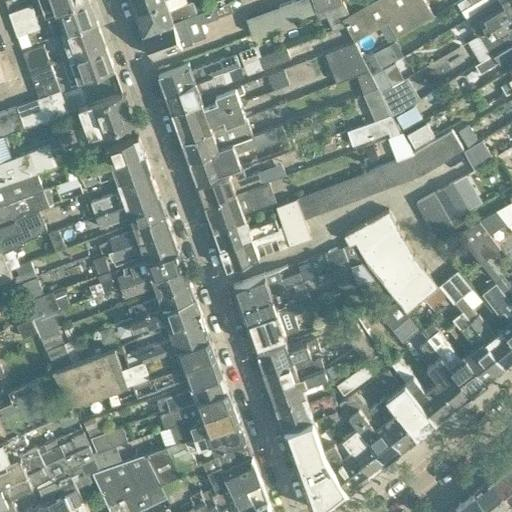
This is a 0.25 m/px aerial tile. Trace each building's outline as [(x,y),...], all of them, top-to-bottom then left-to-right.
[(41,0),(46,12),(81,0),(41,0)] [(97,20),(90,0),(81,0),(46,12),(54,35),(62,32),(97,20)] [(164,0),(158,0),(136,8),(144,30),(173,20),(196,12),(201,10),(197,0),(195,0),(192,1),(191,0),(190,0),(186,1),(168,8),(164,0)] [(173,20),(144,30),(153,56),(182,46),(206,37),(201,23),(218,17),(217,16),(233,11),(228,0),(214,5),(201,10),(196,12),(173,20)] [(295,0),(263,12),(269,28),(316,11),(324,8),(343,1),(343,0),(295,0)] [(397,36),(433,15),(424,0),(372,0),(368,3),(342,18),(346,25),(354,41),(387,20),(397,36)] [(457,0),(456,1),(466,18),(495,0),(457,0)] [(511,0),(503,0),(506,4),(469,26),(476,37),(479,35),(511,15),(511,0)] [(343,1),(324,8),(327,15),(333,30),(346,25),(342,18),(349,14),(343,1)] [(9,12),(13,23),(35,16),(31,4),(9,12)] [(324,8),(316,11),(318,19),(327,15),(324,8)] [(511,43),(511,15),(479,35),(491,56),(511,43)] [(18,35),(39,27),(35,16),(13,23),(18,35)] [(67,47),(60,49),(63,59),(106,44),(97,20),(62,32),(67,47)] [(355,42),(325,53),(336,82),(357,74),(369,70),(363,57),(355,42)] [(23,51),(30,70),(51,63),(44,43),(23,51)] [(387,43),(373,52),(382,68),(384,67),(394,61),(397,59),(387,43)] [(479,63),(476,65),(481,73),(511,54),(511,43),(491,56),(479,63)] [(106,44),(63,59),(72,82),(114,67),(106,44)] [(287,47),(260,57),(265,68),(291,58),(287,47)] [(373,50),(363,57),(369,70),(372,74),(382,68),(373,52),(373,50)] [(189,62),(159,72),(166,92),(228,69),(240,64),(238,56),(226,61),(225,57),(192,69),(189,62)] [(51,63),(30,70),(36,86),(57,79),(51,63)] [(511,66),(509,68),(511,73),(511,78),(502,84),(508,94),(511,91),(511,66)] [(382,68),(372,74),(379,87),(381,93),(392,86),(394,85),(384,67),(382,68)] [(228,69),(166,92),(172,110),(202,99),(200,92),(232,80),(228,69)] [(284,69),(268,75),(273,90),(290,84),(284,69)] [(369,70),(357,74),(364,93),(379,87),(372,74),(369,70)] [(202,99),(172,110),(177,125),(242,102),(239,94),(245,92),(242,85),(236,87),(216,94),(219,101),(205,105),(202,99)] [(392,86),(381,93),(393,114),(403,108),(392,86)] [(379,87),(364,93),(374,121),(393,114),(381,93),(379,87)] [(132,122),(133,121),(123,92),(79,107),(90,137),(128,123),(132,122)] [(39,97),(17,105),(25,126),(44,119),(47,118),(39,97)] [(226,124),(247,117),(242,102),(177,125),(183,139),(213,129),(211,123),(224,118),(226,124)] [(17,105),(6,109),(14,130),(25,126),(17,105)] [(6,109),(0,110),(0,126),(3,134),(14,130),(6,109)] [(391,135),(402,131),(393,114),(347,130),(352,143),(389,130),(391,135)] [(218,147),(253,135),(247,117),(226,124),(213,129),(183,139),(190,159),(219,149),(218,147)] [(428,122),(408,133),(416,147),(435,136),(428,122)] [(469,122),(457,129),(468,147),(480,140),(469,122)] [(219,149),(190,159),(197,180),(240,165),(235,152),(245,149),(254,146),(255,148),(264,145),(286,137),(282,125),(264,131),(253,135),(218,147),(219,149)] [(463,148),(455,133),(454,131),(453,130),(442,136),(454,154),(463,148)] [(414,153),(403,132),(402,131),(391,135),(389,135),(398,159),(406,156),(410,155),(414,153)] [(90,159),(77,164),(79,169),(81,175),(145,152),(138,135),(137,135),(105,147),(108,154),(90,160),(90,159)] [(442,136),(432,142),(444,160),(454,154),(442,136)] [(483,138),(480,140),(468,147),(473,167),(493,155),(483,138)] [(434,166),(444,160),(432,142),(423,148),(434,166)] [(0,161),(0,184),(36,171),(56,164),(49,144),(0,161)] [(373,145),(365,148),(369,161),(378,158),(373,145)] [(425,172),(434,166),(423,148),(414,153),(425,172)] [(145,152),(81,175),(84,184),(116,173),(119,180),(150,169),(145,152)] [(406,156),(414,176),(425,172),(414,153),(410,155),(406,156)] [(403,180),(414,176),(406,156),(398,159),(395,161),(403,180)] [(392,185),(403,180),(395,161),(384,165),(392,185)] [(373,169),(381,189),(392,185),(384,165),(373,169)] [(198,184),(205,203),(254,185),(264,182),(260,170),(246,175),(244,167),(198,184)] [(91,201),(96,216),(159,193),(152,174),(150,169),(119,180),(118,180),(120,185),(121,190),(91,201)] [(370,193),(381,189),(373,169),(363,173),(370,193)] [(36,171),(0,184),(0,203),(42,189),(36,171)] [(359,197),(370,193),(363,173),(352,177),(359,197)] [(359,197),(352,177),(340,181),(348,201),(359,197)] [(338,205),(348,201),(340,181),(330,185),(338,205)] [(254,185),(205,203),(212,223),(214,227),(245,216),(253,213),(262,209),(261,205),(254,185)] [(338,205),(330,185),(319,189),(327,209),(338,205)] [(442,204),(443,206),(463,195),(458,186),(438,198),(442,204)] [(42,189),(0,203),(0,222),(27,211),(37,207),(47,204),(42,189)] [(316,213),(327,209),(319,189),(308,193),(316,213)] [(417,202),(423,214),(442,204),(438,198),(435,191),(417,202)] [(130,215),(133,223),(166,212),(159,193),(96,216),(100,226),(130,215)] [(305,218),(316,213),(308,193),(297,197),(305,218)] [(463,195),(443,206),(448,216),(450,219),(461,214),(458,208),(468,202),(463,195)] [(275,205),(283,224),(286,234),(290,245),(312,237),(305,218),(297,197),(275,205)] [(511,200),(496,209),(507,223),(509,225),(511,223),(511,200)] [(423,214),(430,226),(448,216),(443,206),(442,204),(423,214)] [(0,222),(0,247),(2,253),(25,243),(24,241),(39,234),(38,232),(47,229),(37,207),(27,211),(0,222)] [(345,233),(350,242),(358,239),(361,245),(398,224),(389,208),(345,233)] [(507,223),(496,209),(479,219),(491,235),(507,223)] [(102,252),(109,249),(171,227),(166,212),(133,223),(135,229),(106,240),(99,242),(102,252)] [(461,214),(450,219),(455,228),(469,220),(465,212),(461,214)] [(245,216),(214,227),(221,247),(280,225),(276,216),(249,227),(245,216)] [(455,228),(450,219),(448,216),(430,226),(437,238),(455,228)] [(501,248),(491,235),(479,219),(457,231),(470,247),(496,280),(511,300),(511,290),(511,291),(511,290),(511,283),(490,257),(501,248)] [(280,225),(221,247),(228,268),(229,268),(230,267),(260,256),(256,246),(286,234),(283,224),(280,225)] [(361,245),(367,257),(369,261),(407,240),(398,224),(361,245)] [(171,227),(109,249),(112,255),(113,259),(142,249),(144,255),(146,259),(178,247),(177,243),(171,227)] [(59,229),(49,233),(56,251),(66,248),(59,229)] [(333,269),(363,259),(367,257),(361,245),(358,239),(350,242),(327,251),(333,269)] [(369,261),(380,275),(415,255),(407,240),(369,261)] [(0,281),(13,276),(2,253),(0,247),(0,281)] [(125,272),(118,275),(121,285),(184,263),(178,247),(146,259),(146,260),(123,268),(125,272)] [(92,259),(98,273),(109,269),(104,255),(92,259)] [(427,270),(415,255),(380,275),(396,295),(427,270)] [(363,259),(333,269),(339,286),(359,279),(374,274),(363,259)] [(20,264),(16,266),(19,273),(22,281),(37,276),(31,260),(20,264)] [(184,263),(121,285),(125,296),(155,285),(156,290),(189,278),(184,263)] [(235,283),(234,283),(240,301),(272,291),(283,287),(303,280),(300,271),(281,277),(278,268),(236,283),(235,283)] [(100,281),(89,285),(93,295),(104,291),(116,287),(109,269),(98,273),(100,281)] [(458,269),(440,283),(448,294),(455,302),(456,300),(464,295),(472,288),(458,269)] [(396,295),(399,298),(408,309),(424,296),(440,283),(439,283),(438,283),(427,270),(396,295)] [(374,274),(359,279),(365,295),(385,288),(374,274)] [(22,294),(24,299),(43,293),(37,276),(22,281),(17,283),(22,294)] [(158,296),(129,306),(133,317),(195,295),(189,278),(156,290),(158,296)] [(504,325),(511,335),(511,300),(496,280),(484,290),(501,313),(504,311),(511,319),(504,325)] [(272,291),(240,301),(247,319),(279,308),(302,300),(296,282),(283,287),(272,291)] [(448,294),(440,283),(424,296),(432,306),(448,294)] [(52,289),(43,293),(24,299),(32,317),(52,310),(69,304),(63,289),(53,292),(52,289)] [(9,300),(19,323),(32,317),(24,299),(22,294),(9,300)] [(168,318),(172,327),(203,317),(195,295),(133,317),(130,318),(134,331),(168,318)] [(464,310),(507,364),(511,359),(511,335),(504,325),(494,333),(464,295),(456,300),(464,310)] [(399,298),(382,312),(394,328),(411,314),(408,309),(399,298)] [(279,308),(247,319),(255,341),(254,341),(254,343),(255,343),(287,331),(300,327),(294,312),(305,308),(302,300),(279,308)] [(52,310),(32,317),(39,330),(40,333),(58,327),(52,310)] [(468,352),(489,378),(507,364),(464,310),(453,319),(475,346),(468,352)] [(16,324),(22,338),(39,330),(32,317),(19,323),(16,324)] [(175,336),(125,354),(129,365),(146,359),(210,336),(203,317),(172,327),(175,336)] [(354,319),(339,324),(346,334),(359,326),(360,326),(354,319)] [(433,321),(423,329),(429,336),(472,391),(489,378),(468,352),(461,357),(433,321)] [(346,334),(354,346),(368,339),(359,326),(346,334)] [(58,327),(40,333),(46,348),(64,342),(58,327)] [(73,363),(55,370),(71,405),(128,384),(133,382),(216,352),(210,336),(146,359),(129,365),(125,354),(122,345),(115,347),(73,363)] [(472,391),(429,336),(420,343),(434,360),(425,367),(436,381),(438,379),(457,404),(472,391)] [(288,339),(258,350),(264,367),(294,357),(320,348),(317,337),(290,347),(288,339)] [(376,350),(368,339),(354,346),(363,359),(368,356),(376,350)] [(64,342),(46,348),(55,370),(73,363),(64,342)] [(216,352),(133,382),(134,386),(155,378),(157,384),(188,374),(189,378),(221,367),(216,352)] [(294,357),(264,367),(270,384),(322,365),(320,359),(313,361),(310,352),(294,357)] [(399,353),(391,359),(409,381),(438,418),(457,404),(438,379),(436,381),(426,388),(399,353)] [(364,363),(335,383),(343,393),(371,373),(364,363)] [(322,365),(270,384),(277,403),(307,392),(304,385),(327,377),(322,365)] [(193,389),(158,401),(161,410),(228,386),(221,367),(189,378),(193,389)] [(418,434),(438,418),(409,381),(403,386),(388,367),(374,378),(399,410),(418,434)] [(0,440),(23,431),(54,417),(37,378),(9,391),(11,395),(12,398),(0,403),(0,440)] [(228,386),(161,410),(163,417),(168,415),(171,425),(234,403),(228,386)] [(357,391),(342,402),(347,408),(352,415),(355,419),(354,419),(367,435),(368,434),(387,459),(402,447),(383,422),(382,423),(372,410),(367,414),(360,405),(365,401),(357,391)] [(310,402),(307,392),(277,403),(285,426),(314,416),(337,407),(333,394),(310,402)] [(386,393),(369,407),(372,410),(382,423),(383,422),(402,447),(418,434),(399,410),(386,393)] [(239,419),(234,403),(171,425),(177,441),(187,438),(239,419)] [(347,408),(333,415),(338,427),(352,415),(351,413),(347,408)] [(62,427),(78,420),(77,418),(73,409),(57,416),(62,427)] [(95,416),(82,420),(90,436),(101,432),(95,416)] [(314,416),(285,426),(290,442),(310,497),(313,505),(314,509),(324,508),(337,498),(350,488),(329,457),(320,431),(314,416)] [(215,450),(246,439),(239,419),(187,438),(192,449),(212,442),(215,450)] [(367,435),(354,419),(340,431),(350,446),(349,446),(371,472),(387,459),(368,434),(367,435)] [(329,428),(320,431),(329,457),(350,488),(354,484),(359,481),(364,477),(368,474),(371,472),(349,446),(343,451),(337,442),(329,428)] [(101,432),(90,436),(97,452),(114,446),(108,429),(106,430),(101,432)] [(23,431),(0,440),(0,462),(18,454),(15,448),(28,442),(23,431)] [(82,447),(89,444),(83,431),(70,437),(72,440),(76,449),(82,447)] [(198,461),(192,450),(187,438),(177,441),(168,445),(180,469),(198,461)] [(18,454),(0,462),(0,482),(64,454),(59,443),(47,449),(44,443),(18,454)] [(89,444),(82,447),(87,459),(69,467),(71,472),(72,475),(82,470),(84,474),(92,471),(100,468),(100,466),(93,453),(89,444)] [(147,452),(169,495),(173,501),(177,504),(182,501),(187,511),(201,511),(193,496),(190,490),(180,469),(168,445),(147,452)] [(97,452),(93,453),(100,466),(119,460),(114,446),(97,452)] [(64,454),(0,482),(0,502),(16,496),(14,491),(36,482),(38,486),(71,472),(69,467),(87,459),(82,447),(76,449),(64,454)] [(133,511),(169,495),(147,452),(100,468),(92,471),(96,480),(111,511),(133,511)] [(273,511),(252,455),(224,469),(245,511),(273,511)] [(511,462),(494,475),(511,497),(511,462)] [(222,511),(245,511),(224,469),(222,465),(208,472),(216,489),(212,491),(222,511)] [(84,474),(74,478),(78,487),(96,480),(92,471),(84,474)] [(16,496),(0,502),(0,511),(50,511),(83,497),(78,487),(74,478),(72,475),(71,472),(38,486),(41,495),(44,500),(22,510),(20,504),(16,496)] [(477,489),(495,511),(508,511),(506,509),(511,503),(511,497),(494,475),(477,489)] [(222,511),(212,491),(210,486),(202,490),(200,486),(190,490),(201,511),(222,511)] [(495,511),(477,489),(460,503),(466,511),(495,511)] [(90,511),(83,497),(50,511),(90,511)] [(466,511),(460,503),(447,511),(466,511)]
